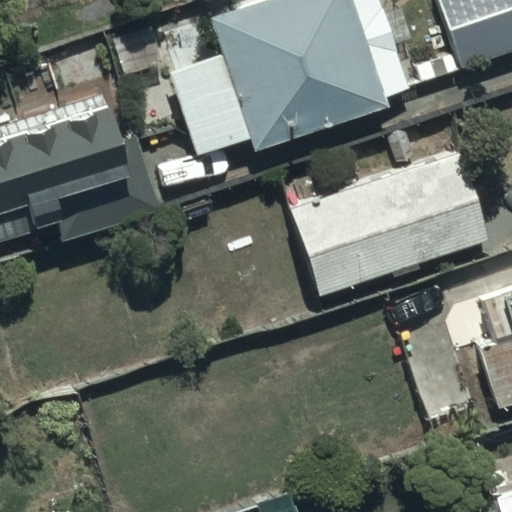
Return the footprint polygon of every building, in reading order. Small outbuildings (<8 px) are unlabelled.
[(213,48),(161,65),(189,150),(239,134),(243,145),(379,99),(376,91),(400,83),(372,0),(234,0),(201,11),(213,48)] [(511,0),(433,0),(455,63),(511,42),(511,0)] [(90,88),(0,118),(0,232),(47,216),(55,239),(154,205),(129,131),(108,138),(90,88)] [(280,201),(308,291),(479,234),(452,147),(280,201)] [(511,281),(488,290),(502,332),(471,343),(489,406),(511,397),(511,281)] [(511,511),(511,477),(475,488),(481,511),(511,511)]
